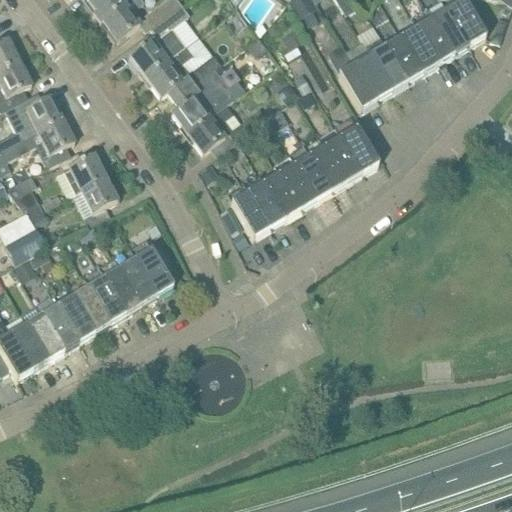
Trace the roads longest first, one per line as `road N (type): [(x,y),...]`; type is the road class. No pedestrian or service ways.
road 1 (residential): [(227,315),(402,192),(511,64)]
road 2 (residential): [(227,315),(167,196),(24,0)]
road 3 (residential): [(0,427),(227,315)]
road 4 (motorway): [(511,457),(345,511)]
